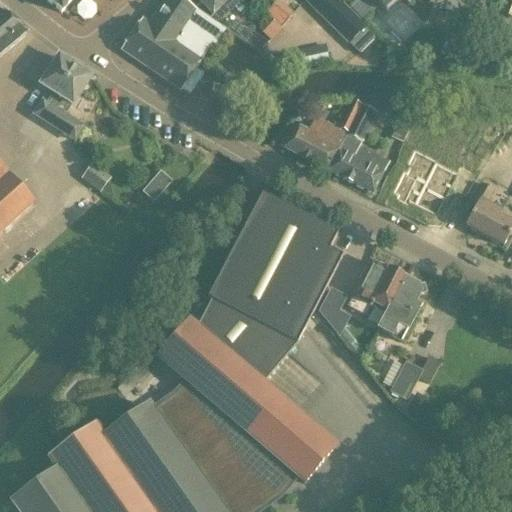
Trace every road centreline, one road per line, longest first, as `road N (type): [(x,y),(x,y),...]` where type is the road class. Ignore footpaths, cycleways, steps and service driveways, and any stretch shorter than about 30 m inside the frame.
road 1 (residential): [(511,298),(290,180),(89,58)]
road 2 (residential): [(404,511),(511,435)]
